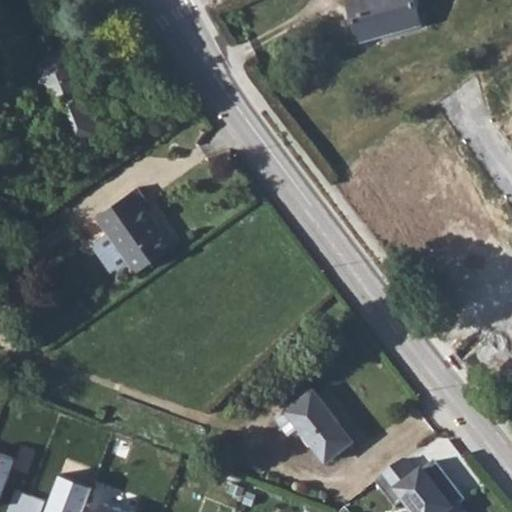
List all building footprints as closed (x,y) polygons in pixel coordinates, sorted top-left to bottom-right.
[(348,0),(360,41),(421,24),(414,0),(348,0)] [(31,95),(47,89),(76,151),(110,135),(64,33),(49,39),(43,25),(23,34),(36,62),(20,69),(31,95)] [(137,272),(174,246),(144,204),(148,201),(138,187),(97,216),(109,233),(96,242),(96,248),(112,271),(116,268),(122,269),(130,263),(137,272)] [(300,426),(327,460),(354,439),(313,388),(277,417),(290,434),(300,426)] [(0,511),(2,511),(23,511),(29,496),(4,487),(14,460),(0,454),(0,511)] [(405,459),(376,482),(396,507),(404,501),(412,511),(464,511),(459,506),(466,500),(435,460),(417,474),(405,459)] [(79,511),(89,487),(57,475),(46,502),(29,496),(23,511),(79,511)] [(100,511),(83,511),(84,511),(83,511),(131,511),(105,502),(100,511)]
